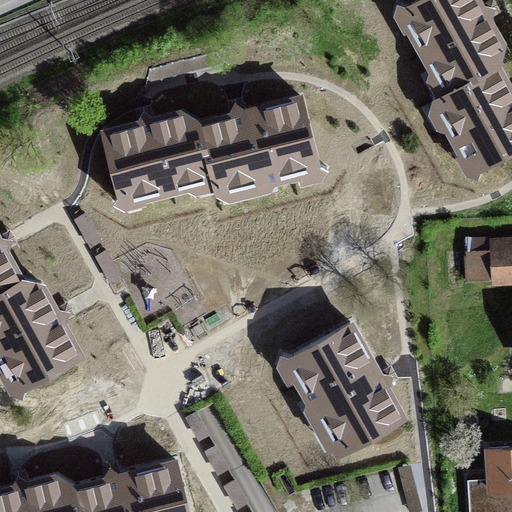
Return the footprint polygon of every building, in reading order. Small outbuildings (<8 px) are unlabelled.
[(511,91),(509,93),(493,65),(500,45),(485,19),(492,16),(488,10),(485,4),(479,8),(474,0),(419,0),(410,5),(405,21),(445,91),(432,98),(466,159),(480,163),(482,164),(511,146),(511,91)] [(231,115),(199,123),(181,112),(151,120),(150,113),(144,115),(137,116),(139,123),(104,132),(118,189),(132,197),(211,177),(215,192),(289,173),(290,178),(306,174),(315,160),(299,98),(243,112),(241,105),(236,107),(229,109),(231,115)] [(78,219),(92,243),(102,238),(88,214),(78,219)] [(39,284),(18,279),(2,250),(8,246),(5,241),(2,235),(0,236),(0,359),(10,377),(26,382),(77,353),(59,321),(66,318),(63,313),(59,307),(53,310),(39,284)] [(445,252),(447,282),(511,277),(511,237),(492,239),(492,251),(445,252)] [(112,280),(121,275),(108,251),(99,256),(112,280)] [(383,371),(378,374),(348,324),(293,355),(289,370),(297,385),(301,382),(339,449),(400,415),(383,385),(389,382),(383,371)] [(209,433),(196,411),(188,416),(200,438),(209,433)] [(230,468),(217,444),(207,449),(220,474),(230,468)] [(511,446),(489,447),(489,486),(511,485),(511,446)] [(408,510),(421,507),(410,460),(397,463),(408,510)] [(0,511),(186,511),(174,462),(118,476),(116,469),(109,471),(104,472),(105,479),(73,487),(55,476),(26,483),(24,477),(17,479),(12,480),(14,487),(0,490),(0,511)] [(248,501),(235,478),(226,483),(239,506),(248,501)]
